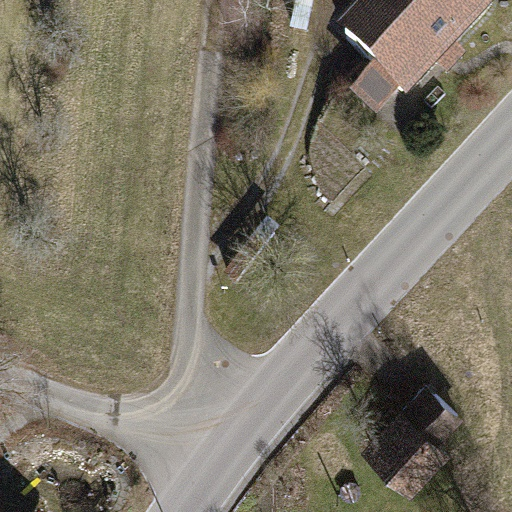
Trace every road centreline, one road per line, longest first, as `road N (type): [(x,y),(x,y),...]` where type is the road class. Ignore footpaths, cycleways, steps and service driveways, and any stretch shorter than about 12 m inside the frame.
road 1 (track): [(0,378),(212,469),(189,299),(222,0)]
road 2 (residential): [(511,135),(212,469),(187,511)]
